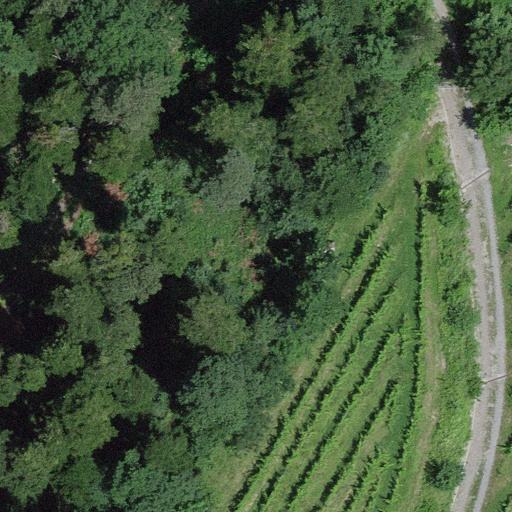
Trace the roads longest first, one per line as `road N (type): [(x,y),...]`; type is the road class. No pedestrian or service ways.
road 1 (track): [(458,511),(490,403),(473,128),(434,0)]
road 2 (track): [(198,0),(141,79),(48,251),(0,306)]
